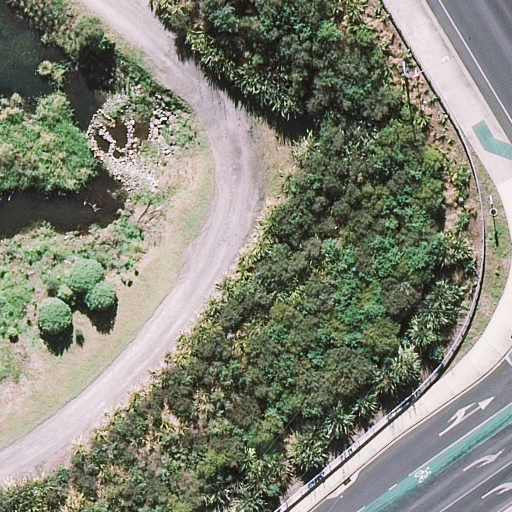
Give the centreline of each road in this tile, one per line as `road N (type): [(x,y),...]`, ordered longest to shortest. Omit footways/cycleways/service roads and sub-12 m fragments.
road 1 (track): [(0,469),(60,436),(188,299),(239,188),(230,103),(177,49),(109,0)]
road 2 (secondary): [(411,511),(511,433)]
